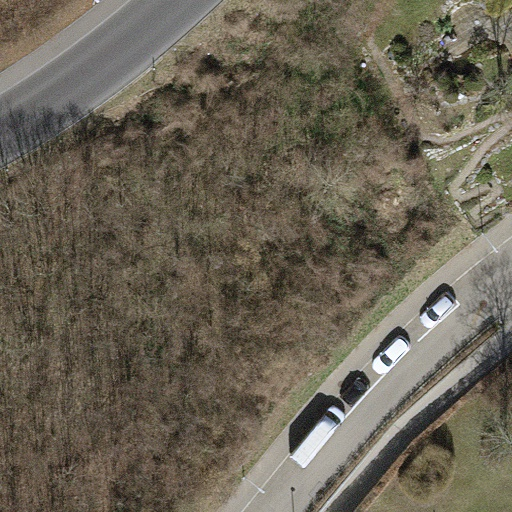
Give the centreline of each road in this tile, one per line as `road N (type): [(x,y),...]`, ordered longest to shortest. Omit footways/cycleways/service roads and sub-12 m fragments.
road 1 (residential): [(511,277),(394,391),(291,511)]
road 2 (residential): [(0,129),(177,0)]
